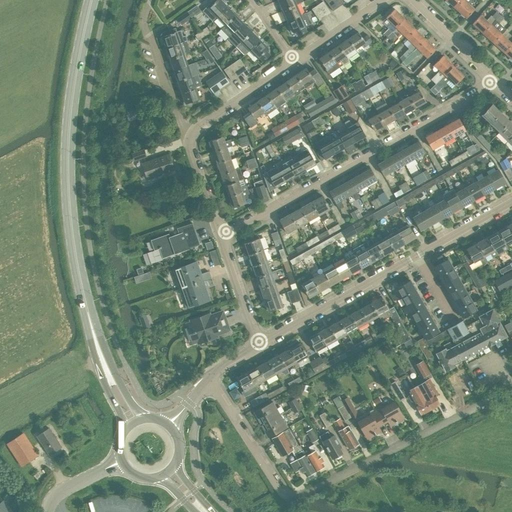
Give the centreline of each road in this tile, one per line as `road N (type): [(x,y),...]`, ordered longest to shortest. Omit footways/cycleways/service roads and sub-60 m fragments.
road 1 (residential): [(208,380),(290,502),(511,388)]
road 2 (primary): [(93,335),(68,192),(68,127),(91,0)]
road 3 (residential): [(222,231),(493,82)]
road 4 (residential): [(261,344),(511,203)]
road 5 (residential): [(185,125),(150,21),(154,0)]
road 6 (residential): [(185,125),(292,55)]
